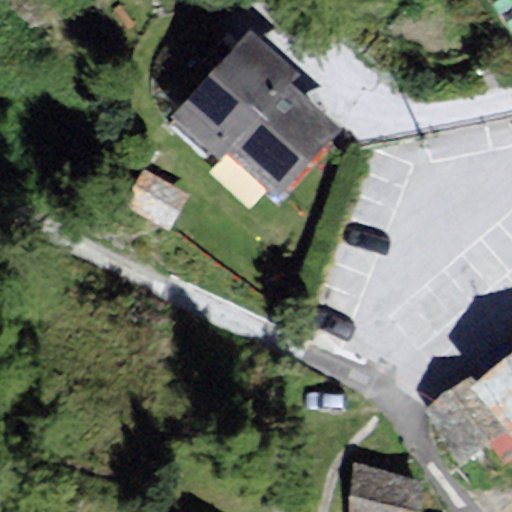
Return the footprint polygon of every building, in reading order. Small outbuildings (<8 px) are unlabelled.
[(335,142),(236,53),(163,134),(216,182),(225,172),(271,213),(335,142)] [(185,204),(136,184),(121,219),(170,240),(185,204)] [(511,367),(479,393),(472,399),(501,436),(511,449),(511,367)] [(479,393),(469,376),(420,408),(459,465),(501,436),(472,399),(479,393)] [(414,511),(420,485),(357,472),(349,511),(414,511)]
